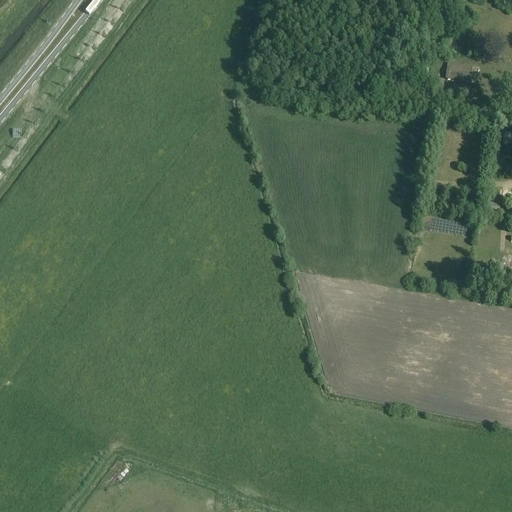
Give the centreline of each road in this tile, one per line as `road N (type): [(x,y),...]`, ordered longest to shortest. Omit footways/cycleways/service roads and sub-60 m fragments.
road 1 (secondary): [(0,121),(99,0)]
road 2 (secondary): [(77,0),(0,99)]
